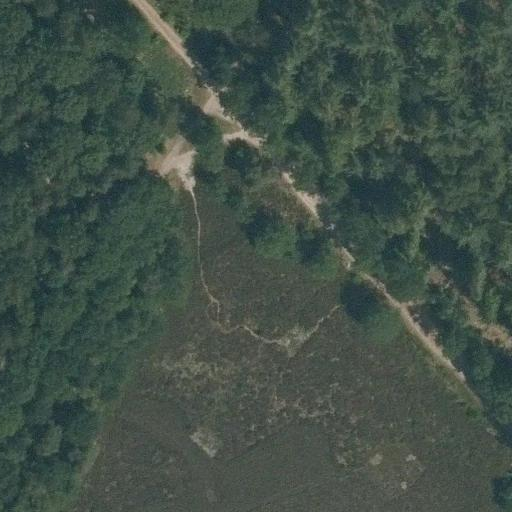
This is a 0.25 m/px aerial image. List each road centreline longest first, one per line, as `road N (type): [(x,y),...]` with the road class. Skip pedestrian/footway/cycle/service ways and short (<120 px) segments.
road 1 (track): [(0,403),(210,82),(511,429)]
road 2 (track): [(138,0),(210,82),(265,0)]
